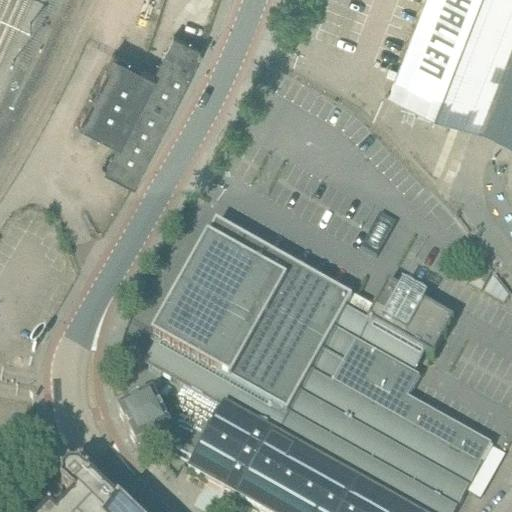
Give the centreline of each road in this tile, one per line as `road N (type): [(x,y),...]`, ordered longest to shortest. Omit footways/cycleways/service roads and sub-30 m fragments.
road 1 (tertiary): [(76,424),(65,383),(80,328),(234,59),(257,0)]
road 2 (unknown): [(40,145),(118,0)]
road 3 (unknown): [(103,292),(40,145)]
